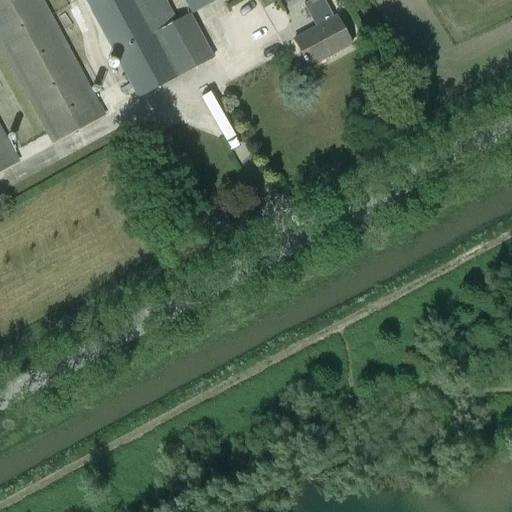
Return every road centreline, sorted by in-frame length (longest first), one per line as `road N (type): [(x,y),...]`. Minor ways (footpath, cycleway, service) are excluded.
road 1 (track): [(511,237),(0,506)]
road 2 (tertiary): [(0,388),(511,121)]
